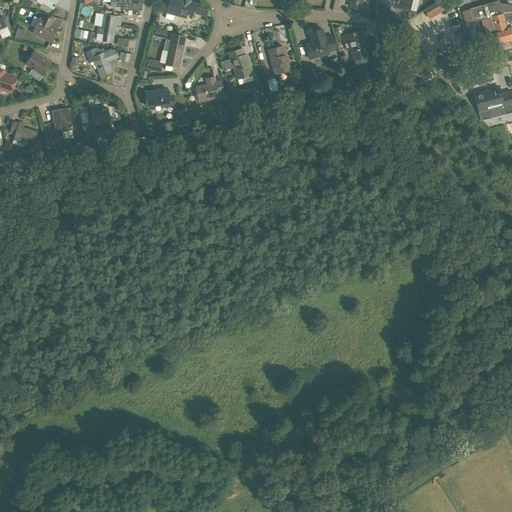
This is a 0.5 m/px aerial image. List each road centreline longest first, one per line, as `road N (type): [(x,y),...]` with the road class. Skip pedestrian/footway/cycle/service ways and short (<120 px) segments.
road 1 (unclassified): [(140,157),(421,77)]
road 2 (unclassified): [(421,77),(361,20),(231,20)]
road 3 (track): [(511,409),(368,511)]
road 4 (unclassified): [(0,192),(140,157)]
